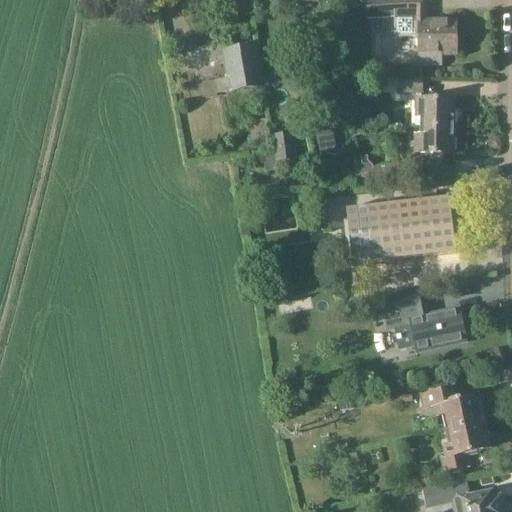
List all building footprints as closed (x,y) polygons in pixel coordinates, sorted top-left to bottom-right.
[(367,21),(394,19),(394,39),(418,40),(418,67),(442,67),(442,56),(457,56),(456,24),(426,22),(425,0),(419,0),(376,1),(365,2),(367,21)] [(224,53),(228,80),(215,82),(217,95),(261,88),(255,48),(224,53)] [(423,80),(397,79),(396,94),(423,95),(423,80)] [(416,128),(452,129),(453,101),(417,100),(417,113),(416,128)] [(370,124),(369,111),(356,111),(357,125),(370,124)] [(249,126),(251,136),(248,136),(249,145),(261,143),(262,153),(272,152),(268,123),(249,126)] [(452,156),(452,129),(416,128),(416,155),(452,156)] [(318,151),(319,151),(334,149),(335,149),(333,131),(315,134),(318,151)] [(294,160),(289,136),(272,139),(277,164),(294,160)] [(367,163),(367,158),(355,159),(357,184),(358,184),(358,185),(404,180),(402,164),(373,167),(367,163)] [(338,175),(330,176),(330,184),(339,183),(338,175)] [(450,199),(346,211),(352,267),(456,255),(450,199)] [(377,304),(380,317),(401,313),(404,328),(396,329),(400,350),(416,347),(417,353),(466,343),(460,311),(429,317),(425,295),(377,304)] [(293,390),(287,388),(279,392),(277,396),(280,402),(285,404),(292,400),(295,395),(293,390)] [(442,416),(446,431),(483,422),(477,396),(453,402),(450,388),(418,396),(421,410),(434,406),(437,417),(442,416)] [(394,407),(413,402),(410,390),(391,394),(394,407)] [(340,413),(354,411),(353,401),(339,402),(340,413)] [(489,449),(483,422),(446,431),(449,445),(444,447),(446,457),(441,458),(444,472),(467,467),(465,455),(489,449)] [(431,486),(428,475),(408,480),(411,490),(431,486)] [(465,479),(430,487),(434,507),(451,503),(452,511),(502,511),(499,493),(470,499),(465,479)]
